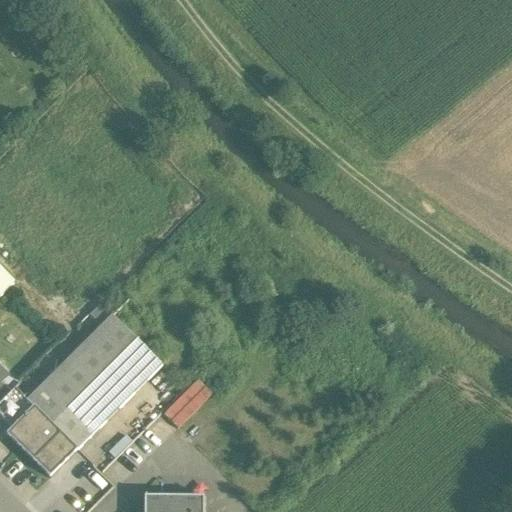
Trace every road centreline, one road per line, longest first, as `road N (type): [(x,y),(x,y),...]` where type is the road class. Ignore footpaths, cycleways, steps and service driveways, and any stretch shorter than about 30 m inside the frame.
road 1 (track): [(511,398),(363,295),(190,151),(71,0)]
road 2 (track): [(185,0),(273,105),(420,230),(511,293)]
road 3 (track): [(210,0),(314,112),(511,263)]
